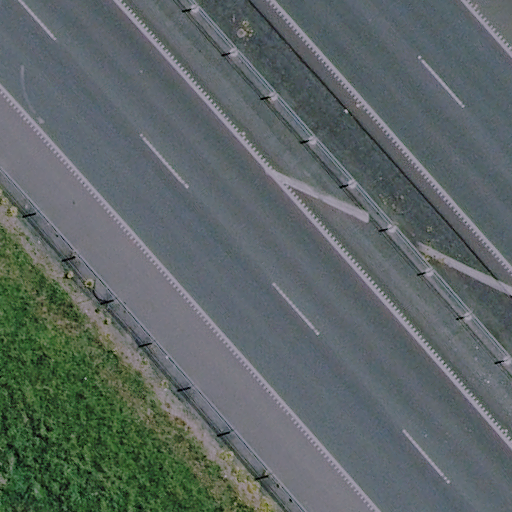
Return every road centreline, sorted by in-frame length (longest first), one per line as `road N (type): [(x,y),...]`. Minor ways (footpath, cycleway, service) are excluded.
road 1 (motorway): [(440,511),(0,31)]
road 2 (motorway): [(323,0),(511,206)]
